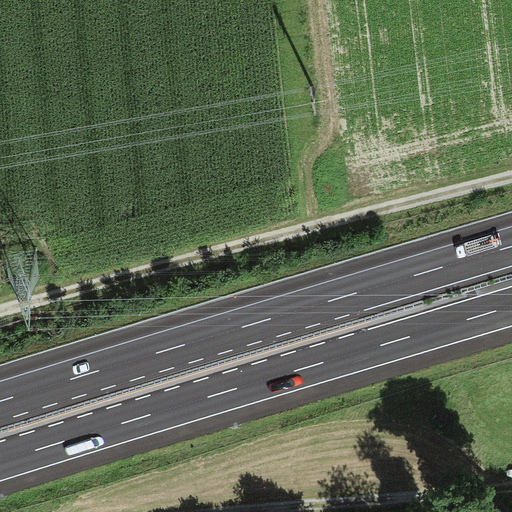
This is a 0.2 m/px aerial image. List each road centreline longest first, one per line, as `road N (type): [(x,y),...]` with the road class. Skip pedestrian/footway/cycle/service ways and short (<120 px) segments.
road 1 (motorway): [(511,246),(0,401)]
road 2 (motorway): [(0,461),(511,306)]
road 3 (track): [(0,311),(511,176)]
road 4 (track): [(238,511),(511,486)]
